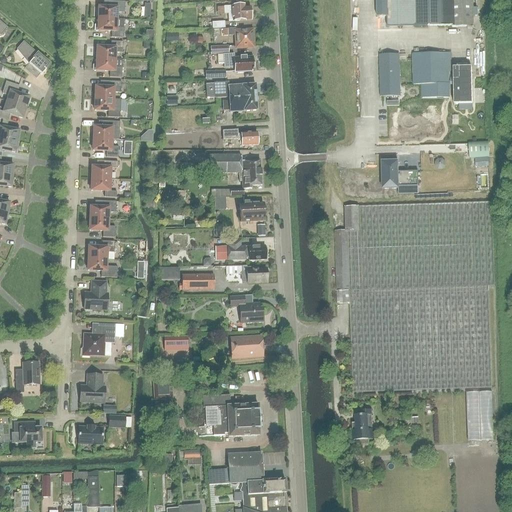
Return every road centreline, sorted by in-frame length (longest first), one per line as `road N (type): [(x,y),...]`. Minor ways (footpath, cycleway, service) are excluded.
road 1 (tertiary): [(300,511),(270,0)]
road 2 (residential): [(79,0),(65,350)]
